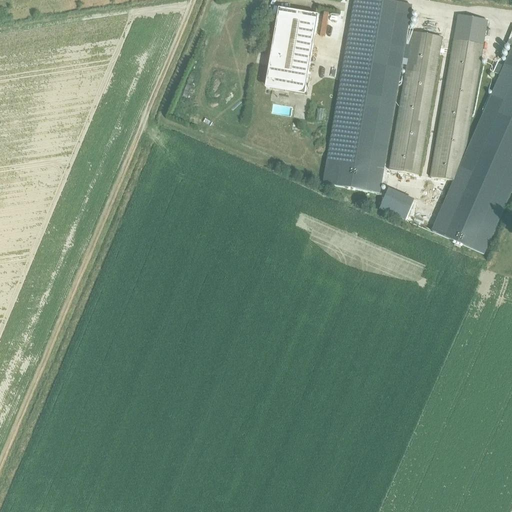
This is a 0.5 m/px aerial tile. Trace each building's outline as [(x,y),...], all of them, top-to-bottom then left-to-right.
[(406,46),(408,32),(413,6),(376,0),(354,0),(323,185),(380,194),(381,194),(403,66),(406,46)] [(279,10),(266,89),(305,96),(307,85),(309,85),(311,76),(309,76),(319,16),(279,10)] [(455,40),(484,45),(488,22),(459,17),(455,40)] [(406,46),(403,66),(407,66),(389,171),(418,176),(442,38),(413,33),(408,32),(406,46)] [(484,45),(455,40),(431,178),(454,182),(466,157),(468,153),(467,153),(484,45)] [(466,157),(454,182),(432,232),(485,256),(511,194),(511,49),(504,67),(499,65),(495,74),(500,76),(492,97),(468,153),(466,157)] [(391,186),(382,209),(408,219),(418,196),(391,186)]
